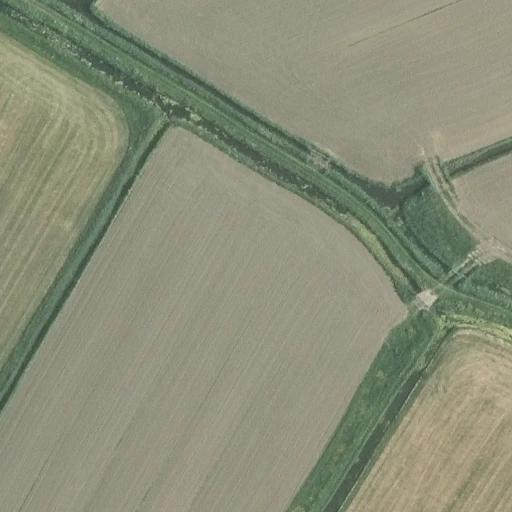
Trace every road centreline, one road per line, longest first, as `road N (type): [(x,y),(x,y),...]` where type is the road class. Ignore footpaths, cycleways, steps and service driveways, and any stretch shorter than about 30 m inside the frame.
road 1 (track): [(511,315),(442,288),(326,178),(38,0)]
road 2 (track): [(262,0),(431,162)]
road 3 (track): [(431,162),(447,196),(493,249),(403,318)]
road 4 (track): [(401,0),(431,162)]
